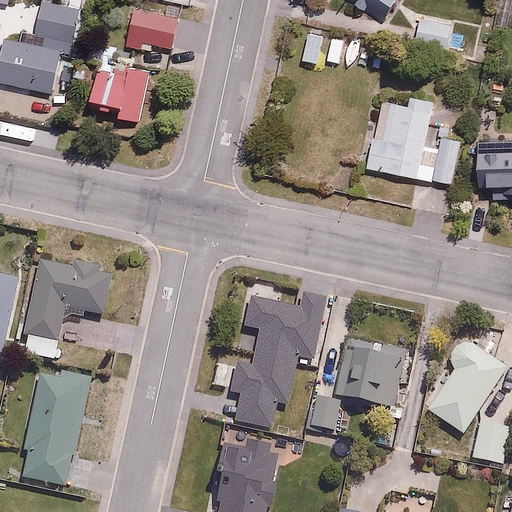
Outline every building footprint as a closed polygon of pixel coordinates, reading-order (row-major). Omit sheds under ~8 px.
[(345,0),(382,25),(399,0),(345,0)] [(457,20),(405,6),(394,47),(446,61),(457,20)] [(326,34),(312,30),(304,59),(318,62),(326,34)] [(63,47),(8,35),(0,73),(0,79),(54,91),(63,47)] [(346,41),(332,37),(326,61),(340,64),(346,41)] [(140,120),(152,70),(132,65),(130,75),(100,68),(92,102),(121,109),(120,116),(140,120)] [(452,186),(464,143),(445,137),(441,150),(424,145),(435,106),(387,93),(378,125),(366,121),(355,159),(452,186)] [(509,184),(510,192),(511,191),(511,138),(481,139),(481,166),(490,166),(490,185),(509,184)] [(105,314),(115,277),(97,272),(98,267),(75,261),(73,266),(44,258),(20,349),(54,358),(66,312),(86,317),(87,310),(105,314)] [(0,372),(20,278),(0,273),(0,372)] [(256,352),(248,422),(275,426),(278,402),(292,403),(297,357),(320,360),(328,293),(303,291),(302,301),(280,298),(282,287),(246,283),(242,320),(248,320),(247,327),(259,328),(258,338),(230,335),(228,349),(256,352)] [(509,367),(465,336),(446,363),(456,370),(428,409),(463,433),(509,367)] [(409,351),(356,341),(345,396),(398,406),(409,351)] [(59,377),(39,372),(23,446),(28,447),(22,475),(67,484),(90,376),(61,370),(59,377)] [(345,400),(312,392),(305,425),(338,432),(345,400)] [(218,484),(217,511),(201,511),(185,507),(183,511),(268,511),(285,446),(231,432),(218,484)]
